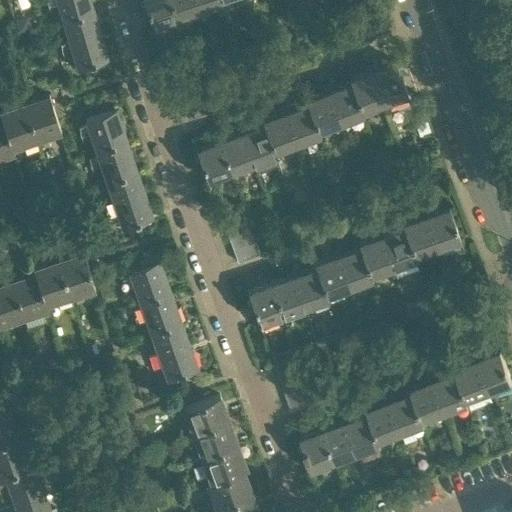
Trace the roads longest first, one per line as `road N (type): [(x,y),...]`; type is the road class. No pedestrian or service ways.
road 1 (residential): [(299,511),(121,0)]
road 2 (residential): [(497,219),(412,0)]
